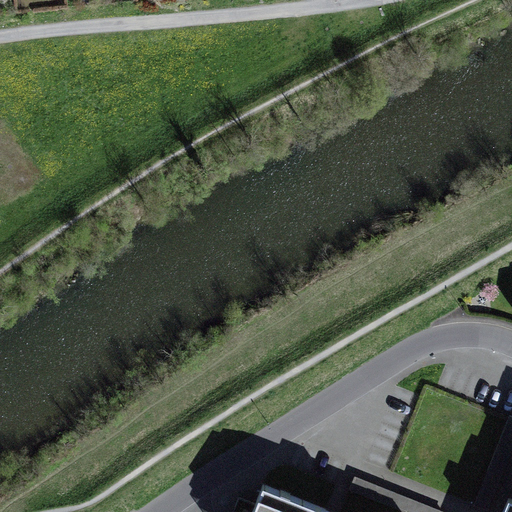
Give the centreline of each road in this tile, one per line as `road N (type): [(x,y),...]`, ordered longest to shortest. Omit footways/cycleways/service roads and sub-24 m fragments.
road 1 (residential): [(160,511),(415,347),(474,334),(511,343)]
road 2 (residential): [(366,0),(0,37)]
